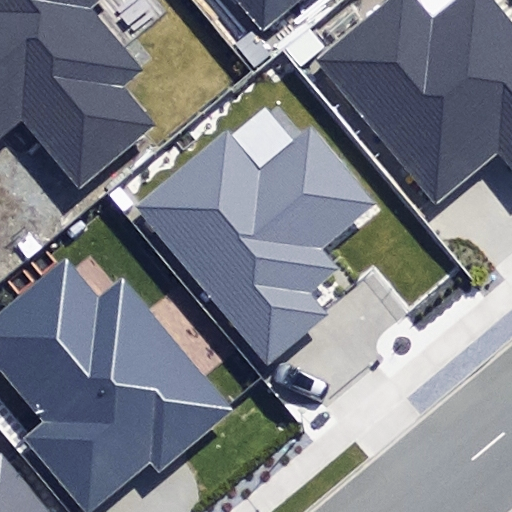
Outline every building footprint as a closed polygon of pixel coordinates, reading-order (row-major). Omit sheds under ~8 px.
[(0,0),(0,134),(22,118),(78,188),(156,126),(124,85),(142,70),(91,6),(99,0),(0,0)] [(230,0),(259,36),(304,0),(230,0)] [(390,0),(315,63),(435,207),(498,155),(511,171),(511,26),(490,0),(460,0),(431,25),(410,0),(390,0)] [(136,204),(268,365),(330,314),(311,292),(338,270),(321,250),(375,205),(311,127),(260,168),(227,129),(136,204)] [(0,367),(46,422),(24,441),(84,511),(91,511),(153,460),(162,470),(236,408),(125,276),(102,296),(69,257),(0,314),(0,367)] [(0,511),(50,511),(1,453),(0,453),(0,511)]
